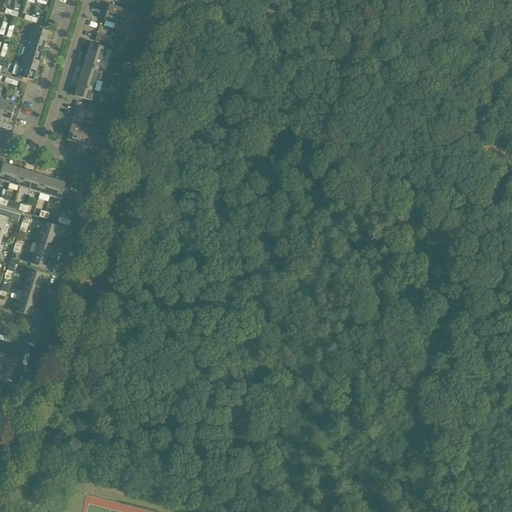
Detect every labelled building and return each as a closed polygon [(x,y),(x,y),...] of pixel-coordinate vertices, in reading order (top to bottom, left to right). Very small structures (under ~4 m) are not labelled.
[(115,24),(120,9),(110,6),(105,21),(115,24)] [(124,32),(130,12),(120,9),(115,24),(114,29),(124,32)] [(143,38),(148,24),(149,21),(140,18),(141,16),(130,12),(124,32),(143,38)] [(45,43),(48,33),(32,28),(29,38),(45,43)] [(108,46),(110,39),(111,37),(98,33),(95,42),(108,46)] [(42,52),(45,43),(29,38),(26,47),(42,52)] [(104,60),(107,49),(91,44),(88,55),(104,60)] [(39,62),(42,52),(26,47),(23,57),(39,62)] [(100,70),(104,60),(88,55),(85,65),(100,70)] [(36,72),(39,62),(23,57),(20,67),(36,72)] [(0,60),(0,66),(2,67),(7,69),(8,63),(0,60)] [(97,81),(100,70),(85,65),(81,76),(97,81)] [(33,82),(36,72),(20,67),(17,77),(33,82)] [(94,91),(97,81),(81,76),(78,86),(94,91)] [(91,102),(94,91),(78,86),(75,97),(91,102)] [(114,97),(120,99),(123,89),(117,87),(114,97)] [(11,121),(16,104),(6,101),(1,117),(11,121)] [(117,121),(119,115),(111,112),(109,119),(117,121)] [(89,147),(93,132),(95,124),(85,120),(83,128),(78,144),(89,147)] [(78,144),(83,128),(72,125),(67,140),(78,144)] [(99,150),(104,135),(93,132),(89,147),(99,150)] [(0,180),(9,184),(14,168),(4,165),(0,175),(0,180)] [(19,187),(24,171),(14,168),(9,184),(19,187)] [(30,190),(35,174),(24,171),(19,187),(30,190)] [(40,193),(45,178),(35,174),(30,190),(40,193)] [(50,197),(55,181),(45,178),(40,193),(50,197)] [(61,200),(66,184),(55,181),(50,197),(61,200)] [(13,209),(14,203),(4,199),(2,205),(13,209)] [(23,212),(25,206),(14,203),(13,209),(23,212)] [(18,223),(20,216),(0,209),(0,227),(5,229),(8,220),(18,223)] [(56,238),(60,228),(44,223),(40,233),(56,238)] [(53,249),(56,238),(40,233),(37,244),(53,249)] [(50,259),(53,249),(37,244),(34,254),(50,259)] [(47,269),(50,259),(34,254),(31,265),(47,269)] [(41,286),(45,276),(29,271),(26,281),(41,286)] [(38,296),(41,286),(26,281),(22,291),(38,296)] [(35,307),(38,296),(22,291),(19,302),(35,307)] [(32,317),(35,307),(19,302),(16,312),(32,317)] [(0,340),(0,352),(14,357),(18,346),(0,340)]
